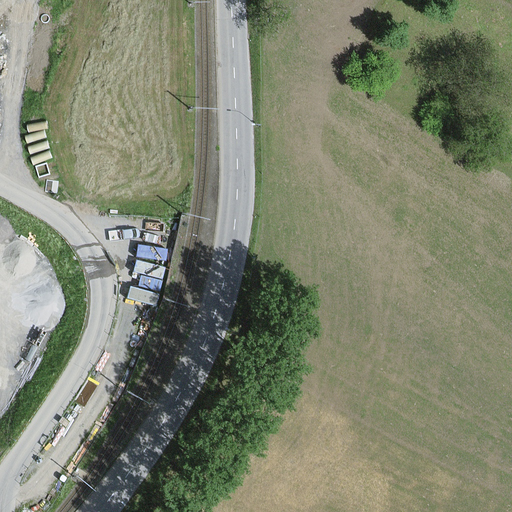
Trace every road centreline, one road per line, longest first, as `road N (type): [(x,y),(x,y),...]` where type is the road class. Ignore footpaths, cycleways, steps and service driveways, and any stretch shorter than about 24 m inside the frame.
road 1 (secondary): [(231,0),(237,193),(227,270),(189,376),(98,511)]
road 2 (unclassified): [(0,495),(86,353),(102,296),(92,254),(69,225),(0,183)]
